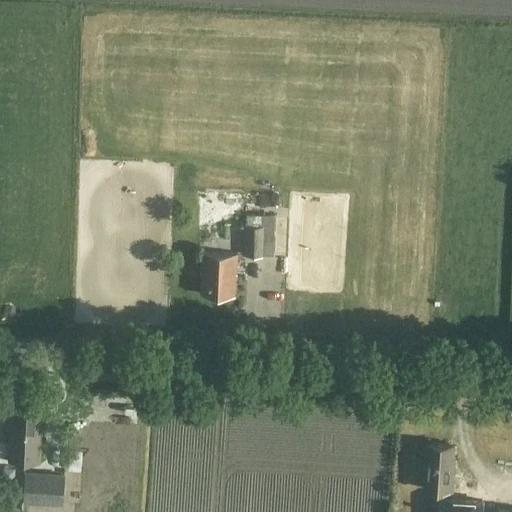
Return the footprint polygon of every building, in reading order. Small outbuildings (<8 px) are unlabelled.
[(245,224),(244,255),(274,255),(275,214),(247,213),(246,224),(245,224)] [(236,273),(236,253),(201,251),(200,272),(201,272),(200,294),(234,295),(235,273),(236,273)] [(8,462),(40,463),(42,414),(10,413),(8,462)] [(452,491),(453,473),(451,473),(453,445),(427,443),(424,489),(452,491)] [(63,511),(65,474),(24,471),(22,504),(35,505),(34,511),(63,511)]
